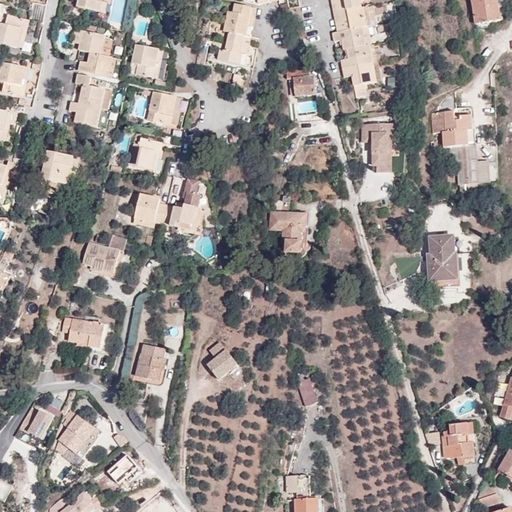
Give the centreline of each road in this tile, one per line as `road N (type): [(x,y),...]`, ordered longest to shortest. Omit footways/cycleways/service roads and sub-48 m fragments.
road 1 (residential): [(449,511),(350,170)]
road 2 (residential): [(163,0),(208,115),(223,119),(241,107),(272,54),(328,44)]
road 3 (residential): [(191,511),(88,382),(0,394)]
road 4 (unknown): [(181,500),(185,429),(205,338)]
road 5 (residential): [(53,0),(37,123)]
